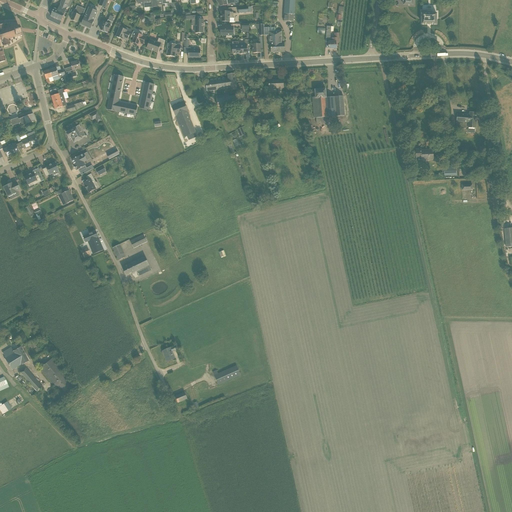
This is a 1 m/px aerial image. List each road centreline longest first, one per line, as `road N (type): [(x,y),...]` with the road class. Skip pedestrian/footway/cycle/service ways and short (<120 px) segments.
road 1 (unclassified): [(171,402),(114,261),(51,144)]
road 2 (tertiary): [(373,58),(215,67)]
road 3 (tertiary): [(215,67),(150,62),(67,33)]
road 4 (tertiary): [(511,62),(459,53),(373,58)]
